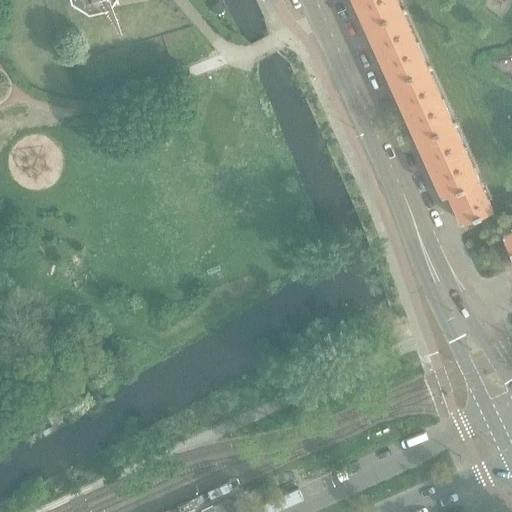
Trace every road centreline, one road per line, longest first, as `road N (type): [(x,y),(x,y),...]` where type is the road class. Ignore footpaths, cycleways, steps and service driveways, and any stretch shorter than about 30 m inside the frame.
road 1 (tertiary): [(456,315),(311,0)]
road 2 (residential): [(505,411),(285,511)]
road 3 (residential): [(386,511),(511,454)]
